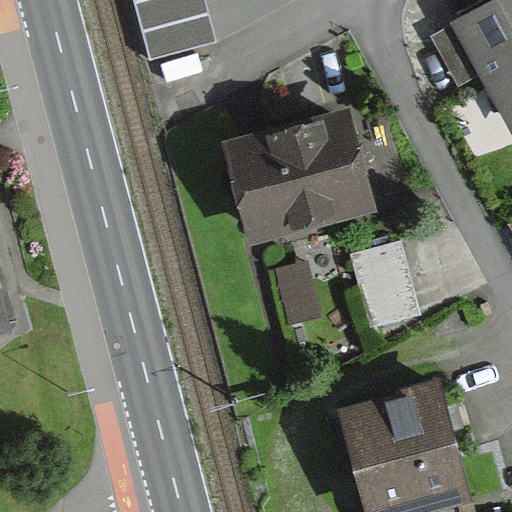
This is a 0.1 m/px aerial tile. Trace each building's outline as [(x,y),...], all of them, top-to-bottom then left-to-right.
[(206,0),(139,0),(155,72),(219,58),(206,0)] [(511,6),(457,34),(509,139),(511,137),(511,6)] [(346,122),(229,153),(255,252),(372,222),(346,122)] [(399,247),(347,260),(372,343),(424,328),(399,247)] [(0,328),(15,325),(0,268),(0,328)] [(279,277),(289,327),(325,319),(314,269),(279,277)] [(467,511),(439,398),(345,422),(367,511),(467,511)]
